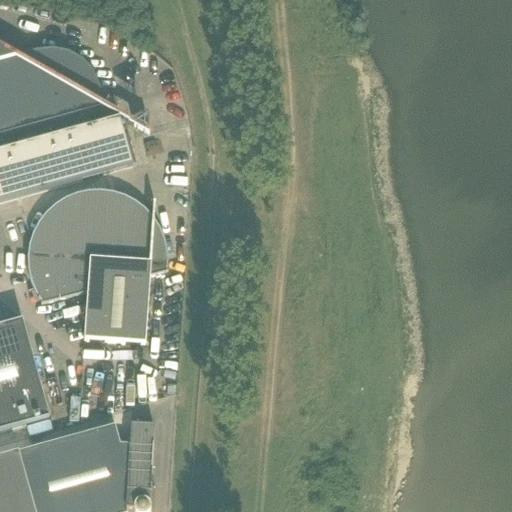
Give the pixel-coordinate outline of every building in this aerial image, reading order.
[(18,56),(0,46),(0,137),(2,138),(104,110),(93,77),(81,62),(68,56),(54,52),(18,56)] [(2,179),(4,184),(2,184),(2,186),(4,186),(7,198),(0,199),(0,204),(0,205),(20,200),(137,168),(124,120),(5,152),(0,153),(0,170),(0,172),(0,174),(1,174),(2,179)] [(41,306),(41,307),(87,297),(84,344),(146,348),(150,279),(168,275),(168,273),(166,274),(167,267),(166,255),(163,243),(159,233),(155,225),(156,207),(153,207),(152,221),(145,214),(140,210),(135,206),(124,200),(112,196),(99,195),(88,195),(77,198),(65,203),(56,210),(49,215),(43,222),(38,230),(34,238),(32,246),(30,254),(29,264),(30,273),(35,273),(37,281),(39,289),(34,290),(38,298),(43,305),(41,306)] [(0,434),(49,421),(22,323),(12,326),(0,329),(0,434)] [(106,407),(90,412),(93,421),(109,415),(106,407)] [(150,511),(151,511),(149,507),(154,429),(131,428),(130,448),(120,447),(115,428),(81,437),(0,459),(0,511),(150,511)]
